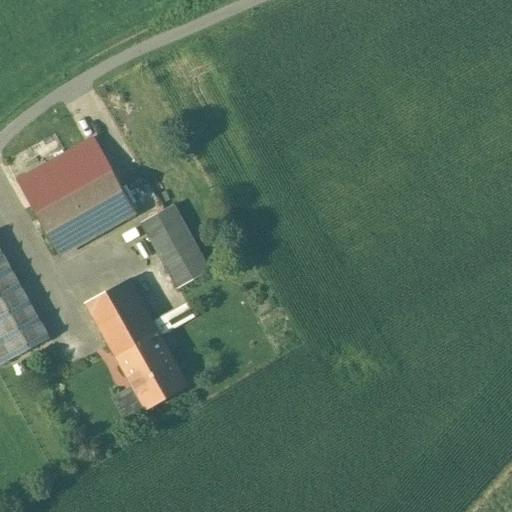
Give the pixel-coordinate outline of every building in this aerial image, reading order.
[(135,211),(93,138),(17,181),(58,254),(135,211)] [(209,270),(173,205),(141,223),(177,288),(209,270)] [(0,365),(49,338),(0,251),(0,365)] [(188,385),(128,279),(86,303),(145,410),(188,385)] [(113,395),(124,418),(142,408),(131,386),(113,395)]
